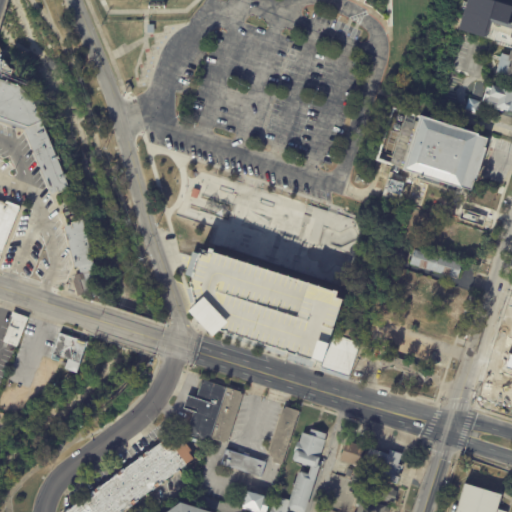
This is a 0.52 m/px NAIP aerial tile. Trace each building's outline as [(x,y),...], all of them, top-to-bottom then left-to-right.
[(464,0),(485,0),(511,8),(511,40),(457,23),(464,0)] [(511,77),(498,73),(504,53),(511,56),(511,53),(511,77)] [(0,78),(19,86),(20,86),(34,100),(57,157),(59,157),(60,161),(58,161),(70,190),(59,194),(58,193),(53,195),(25,131),(0,121),(0,78)] [(131,92),(128,94),(124,85),(129,83),(133,91),(131,92)] [(511,91),(511,111),(510,111),(510,112),(504,110),(504,112),(494,109),(495,107),(488,105),(495,86),(511,91)] [(478,115),(467,111),(471,100),(482,103),(478,115)] [(375,161),(392,107),(485,139),(469,192),(375,161)] [(402,176),(408,178),(401,202),(383,196),(391,172),(402,176)] [(428,185),(421,209),(406,205),(414,180),(428,185)] [(200,191),(197,199),(191,197),(194,189),(200,191)] [(0,201),(6,204),(7,203),(20,208),(19,210),(2,254),(0,253),(0,201)] [(76,269),(64,228),(72,225),(72,224),(83,221),(99,279),(92,281),(97,297),(91,299),(89,294),(78,297),(74,281),(76,281),(75,276),(81,274),(79,268),(76,269)] [(467,251),(464,260),(451,255),(454,246),(445,243),(452,225),(460,228),(461,226),(487,236),(479,255),(468,251),(467,251)] [(188,310),(211,336),(217,331),(323,362),(341,300),(335,297),(336,292),(207,249),(206,255),(198,252),(189,283),(192,303),(188,305),(188,310)] [(461,268),(458,280),(410,266),(415,249),(462,263),(461,268)] [(455,289),(423,278),(416,296),(449,307),(455,289)] [(411,326),(446,333),(449,316),(414,309),(411,326)] [(17,347),(4,342),(13,317),(12,317),(13,312),(29,318),(18,347),(17,347)] [(430,343),(376,328),(371,346),(425,361),(430,343)] [(61,333),(76,338),(88,342),(86,347),(80,363),(81,363),(78,373),(65,369),(68,359),(53,354),(60,333),(61,333)] [(333,334),(359,343),(348,375),(323,367),(333,334)] [(502,370),(511,373),(511,355),(507,354),(502,370)] [(424,369),(432,379),(426,383),(417,374),(415,376),(397,370),(396,367),(383,369),(381,362),(395,358),(423,367),(424,369)] [(227,387),(210,441),(188,434),(194,412),(184,409),(189,395),(197,397),(202,379),(227,387)] [(298,411),(282,406),(265,458),(282,464),(298,411)] [(326,434),(327,434),(325,439),(327,440),(319,464),(321,466),(306,511),(300,511),(288,508),(300,473),(302,473),(302,472),(309,474),(312,466),(308,465),(307,466),(302,465),(303,464),(294,461),(297,452),(298,452),(298,451),(306,453),(303,451),(296,448),(298,442),(300,442),(303,432),(310,434),(312,429),(326,434)] [(186,444),(191,451),(189,453),(193,459),(122,511),(68,511),(168,438),(174,446),(173,446),(175,448),(181,443),(184,446),(186,444)] [(360,466),(342,460),(348,441),(366,447),(360,466)] [(402,454),(403,455),(398,468),(401,469),(399,477),(400,477),(398,484),(363,474),(371,448),(390,455),(391,450),(402,454)] [(220,466),(260,478),(264,462),(224,450),(220,466)] [(362,475),(369,477),(365,491),(351,487),(355,473),(362,475)] [(456,511),(464,485),(500,496),(497,509),(505,511),(456,511)] [(391,488),(399,491),(395,503),(378,498),(381,486),(391,488)] [(241,509),(252,511),(265,511),(269,498),(245,492),(241,509)] [(389,511),(357,511),(360,505),(357,504),(359,498),(361,498),(362,495),(373,498),(372,502),(387,506),(386,509),(390,510),(389,511)] [(288,511),(270,511),(276,496),(286,500),(285,502),(287,504),(286,506),(289,510),(288,511)] [(169,511),(182,503),(209,511),(169,511)]
